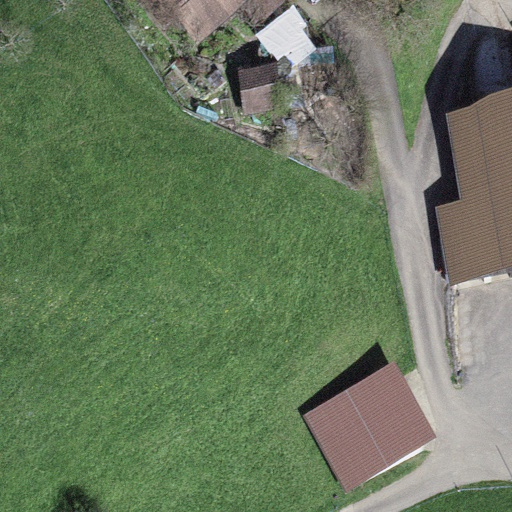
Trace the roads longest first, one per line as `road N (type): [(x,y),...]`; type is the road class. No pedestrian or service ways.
road 1 (track): [(465,474),(426,316),(384,81),(355,46)]
road 2 (track): [(511,469),(441,479),(370,511)]
